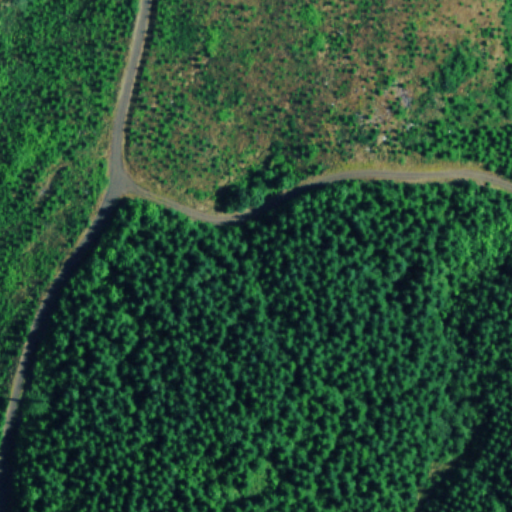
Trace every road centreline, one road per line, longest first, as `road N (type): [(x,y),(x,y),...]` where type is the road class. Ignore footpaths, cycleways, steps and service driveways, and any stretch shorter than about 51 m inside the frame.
road 1 (track): [(146,0),(110,189),(15,382),(0,462)]
road 2 (track): [(511,187),(452,166),(323,175),(229,209),(110,189)]
